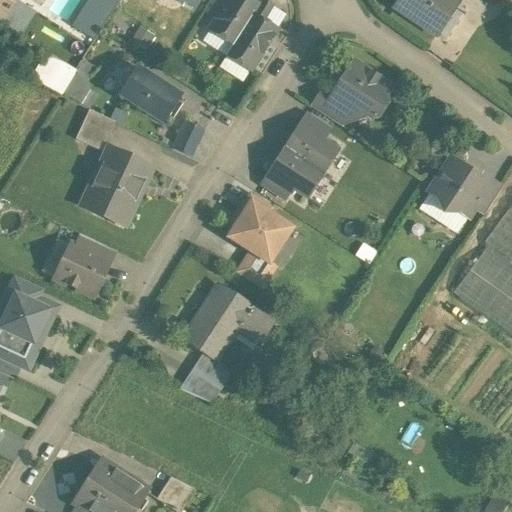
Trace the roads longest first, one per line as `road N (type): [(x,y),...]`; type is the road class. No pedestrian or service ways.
road 1 (residential): [(0,510),(322,0)]
road 2 (residential): [(511,136),(329,0)]
